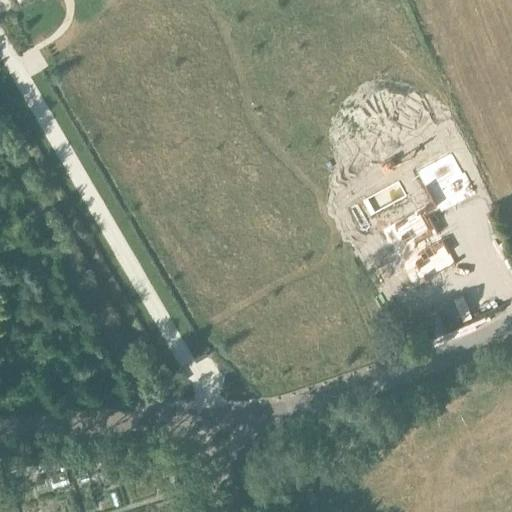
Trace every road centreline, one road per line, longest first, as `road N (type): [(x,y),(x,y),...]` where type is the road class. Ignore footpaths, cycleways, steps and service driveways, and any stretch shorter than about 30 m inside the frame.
road 1 (unclassified): [(187,419),(270,413),(418,364),(511,319)]
road 2 (track): [(0,130),(158,419)]
road 3 (unclassified): [(0,432),(187,419)]
